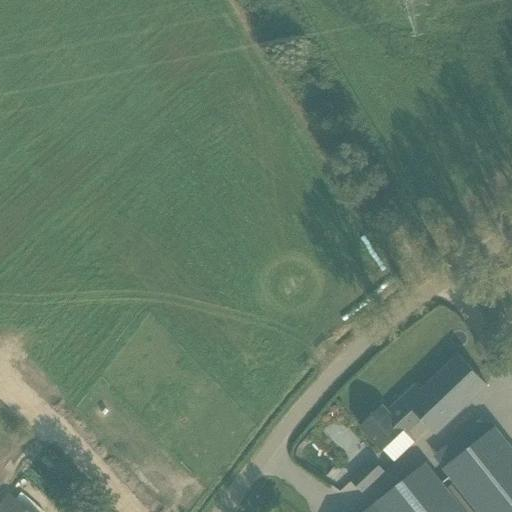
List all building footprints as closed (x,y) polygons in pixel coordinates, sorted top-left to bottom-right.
[(486,384),(472,370),(459,356),(421,391),(415,385),(387,412),(381,406),(359,426),(382,451),(398,436),(401,439),(421,420),(434,433),(486,384)] [(330,446),(346,439),(339,423),(323,431),(330,446)] [(511,511),(511,447),(496,427),(443,468),(477,511),(511,511)] [(465,511),(425,463),(363,511),(465,511)] [(359,469),(348,480),(360,493),(372,482),(359,469)] [(41,511),(19,493),(14,499),(7,493),(0,502),(0,511),(41,511)]
